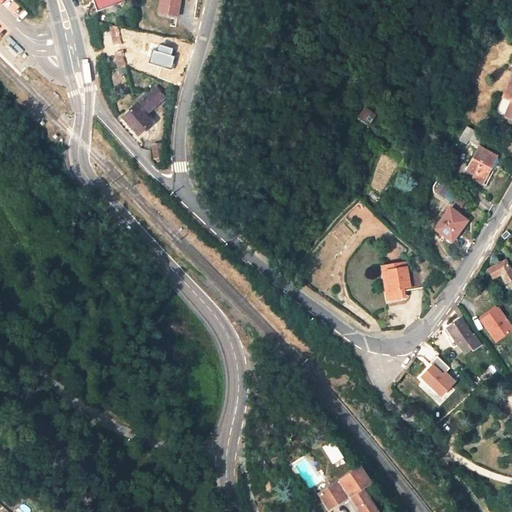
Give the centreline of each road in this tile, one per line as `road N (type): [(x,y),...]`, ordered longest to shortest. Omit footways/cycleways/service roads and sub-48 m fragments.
road 1 (residential): [(511,197),(425,333),(403,347),(373,348),(331,327),(183,198)]
road 2 (primary): [(225,455),(238,384),(229,340),(81,169),(83,101)]
road 3 (unclassified): [(225,455),(149,445),(104,424),(0,335)]
road 4 (residential): [(212,0),(182,118),(183,198)]
road 5 (residential): [(183,198),(83,101)]
